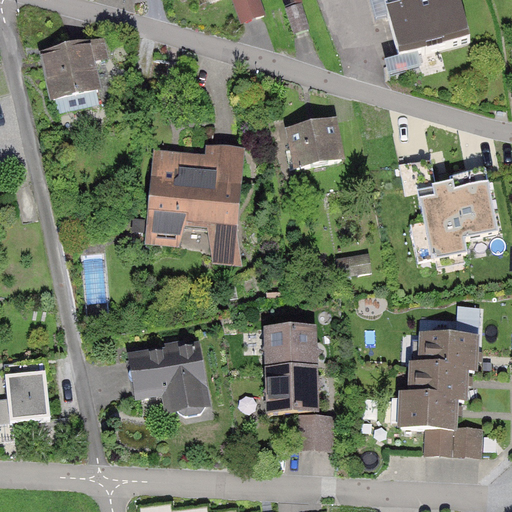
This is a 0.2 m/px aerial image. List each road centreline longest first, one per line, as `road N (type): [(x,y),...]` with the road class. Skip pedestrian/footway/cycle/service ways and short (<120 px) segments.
road 1 (residential): [(3,0),(104,482)]
road 2 (residential): [(511,135),(45,0)]
road 3 (residential): [(511,494),(485,500),(104,482)]
